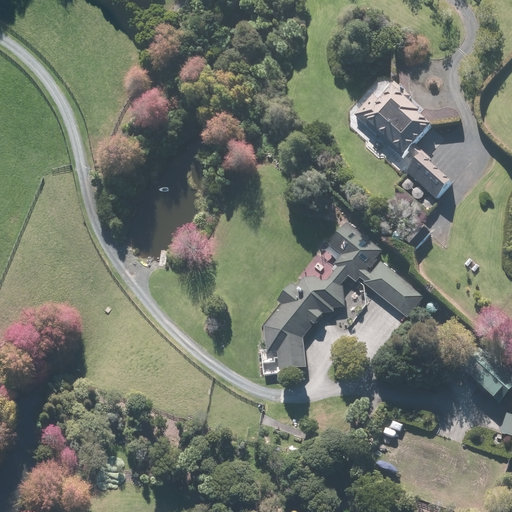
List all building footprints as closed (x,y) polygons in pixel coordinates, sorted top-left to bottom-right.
[(420,205),(430,215),(441,203),(439,201),(455,183),(417,147),(434,128),(421,116),(424,113),(410,101),(413,97),(395,80),(378,80),(352,109),(351,128),(396,169),(407,180),(411,175),(430,194),(420,205)] [(339,270),(325,287),(310,274),(298,288),(294,285),(279,303),(284,306),(266,328),(270,353),(280,352),(281,371),(308,369),(306,339),(325,314),(335,315),(335,309),(346,310),(347,282),(350,278),(358,285),(362,280),(409,318),(426,297),(379,259),(385,252),(350,223),(331,246),(344,256),(336,267),(339,270)] [(417,250),(432,233),(421,224),(406,241),(417,250)] [(511,371),(484,344),(472,357),(461,368),(496,403),(502,397),(506,401),(511,394),(511,371)] [(299,449),(291,446),(289,452),(297,455),(299,449)]
